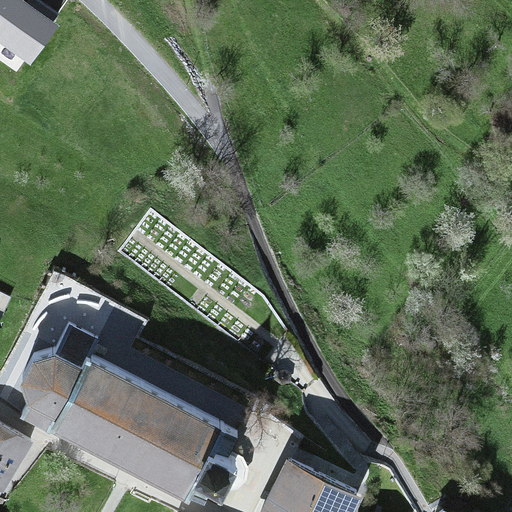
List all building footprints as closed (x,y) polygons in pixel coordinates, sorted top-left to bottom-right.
[(0,0),(0,32),(36,53),(61,7),(47,0),(0,0)] [(235,436),(87,348),(82,358),(56,344),(34,353),(21,374),(28,396),(56,413),(50,421),(217,504),(226,488),(239,486),(246,477),(249,466),(244,455),(230,446),(235,436)] [(290,372),(283,367),(275,371),(275,380),(282,385),(290,381),(290,372)] [(30,444),(0,425),(0,489),(1,490),(30,444)] [(351,511),(363,490),(287,453),(257,511),(351,511)] [(460,511),(443,503),(433,511),(432,511),(460,511)]
